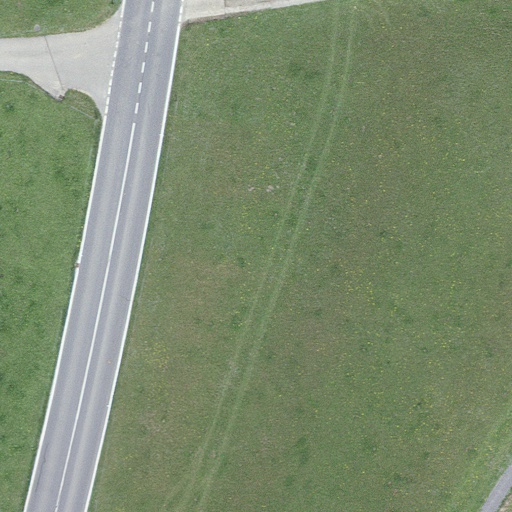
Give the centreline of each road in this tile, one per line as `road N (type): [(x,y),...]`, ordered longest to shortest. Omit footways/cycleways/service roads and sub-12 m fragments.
road 1 (secondary): [(52,511),(119,204),(153,0)]
road 2 (track): [(0,54),(144,62)]
